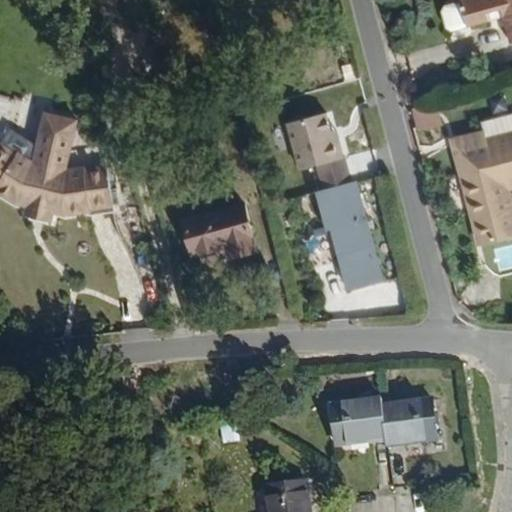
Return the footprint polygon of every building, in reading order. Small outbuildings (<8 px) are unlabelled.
[(450,8),(446,13),(450,27),(456,32),(507,15),(511,34),(511,0),(461,0),(463,4),(450,8)] [(438,107),(413,112),(417,130),(441,125),(438,107)] [(455,139),(480,241),(511,232),(511,202),(507,186),(511,184),(511,110),(479,118),(482,131),(455,139)] [(316,166),(344,157),(336,131),(332,132),(326,113),(286,125),(300,171),(316,166)] [(95,222),(117,221),(116,161),(83,163),(95,135),(65,121),(52,149),(26,121),(0,146),(0,186),(19,214),(31,216),(29,222),(55,230),(57,222),(72,227),(94,230),(95,222)] [(324,193),(352,184),(344,157),(316,166),(324,193)] [(324,193),(320,194),(328,230),(335,229),(351,289),(383,279),(356,183),(352,184),(324,193)] [(247,208),(184,224),(193,258),(228,249),(231,261),(259,255),(247,208)] [(118,230),(117,221),(95,222),(94,230),(118,230)] [(55,230),(29,222),(28,228),(53,236),(55,230)] [(217,398),(215,387),(196,387),(197,399),(217,398)] [(313,462),(364,452),(359,423),(357,409),(307,418),(313,462)] [(359,423),(364,452),(365,464),(415,456),(409,416),(359,423)] [(278,511),(277,494),(237,500),(238,511),(278,511)]
